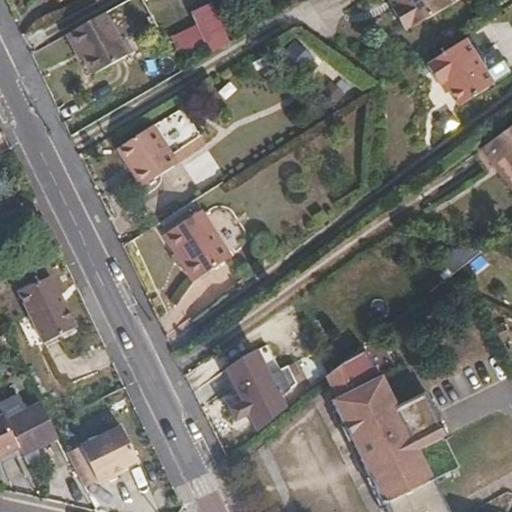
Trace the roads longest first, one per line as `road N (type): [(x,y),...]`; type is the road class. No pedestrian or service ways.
road 1 (residential): [(0,69),(216,511)]
road 2 (unknown): [(145,370),(429,160),(435,120)]
road 3 (unknown): [(0,69),(121,0)]
